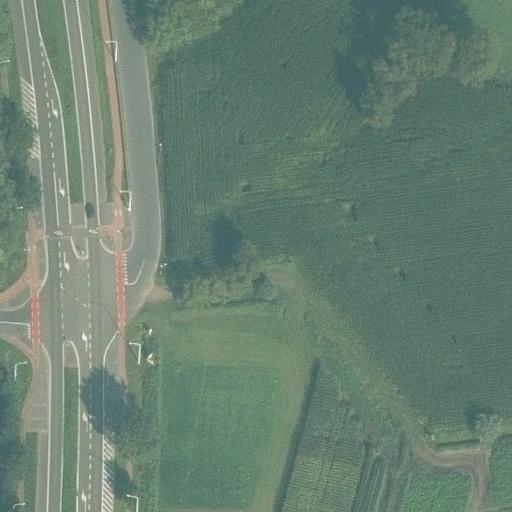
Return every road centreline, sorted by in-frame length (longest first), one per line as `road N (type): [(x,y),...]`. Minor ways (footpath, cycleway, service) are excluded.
road 1 (track): [(129,283),(279,267),(416,435)]
road 2 (secondary): [(21,0),(38,120),(50,326)]
road 3 (unclassified): [(119,0),(142,263),(129,283),(92,296)]
road 4 (secondary): [(92,296),(65,0)]
road 5 (secondary): [(91,511),(92,296)]
road 6 (secondary): [(50,326),(47,511)]
